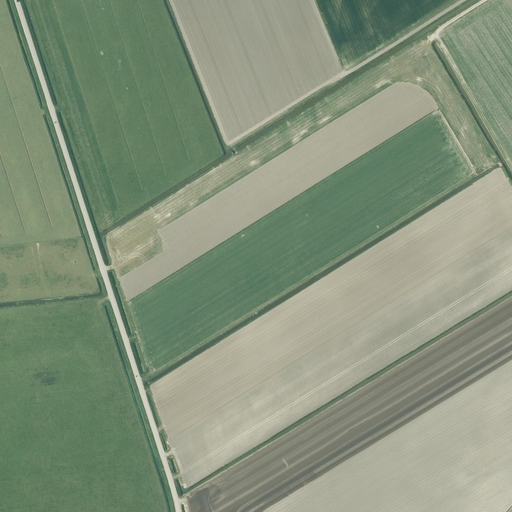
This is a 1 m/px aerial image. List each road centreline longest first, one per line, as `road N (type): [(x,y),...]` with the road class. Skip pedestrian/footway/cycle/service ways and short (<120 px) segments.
road 1 (unclassified): [(179,511),(16,0)]
road 2 (track): [(361,394),(177,503)]
road 3 (track): [(495,158),(430,47),(435,33),(486,0)]
road 4 (track): [(435,33),(511,163)]
